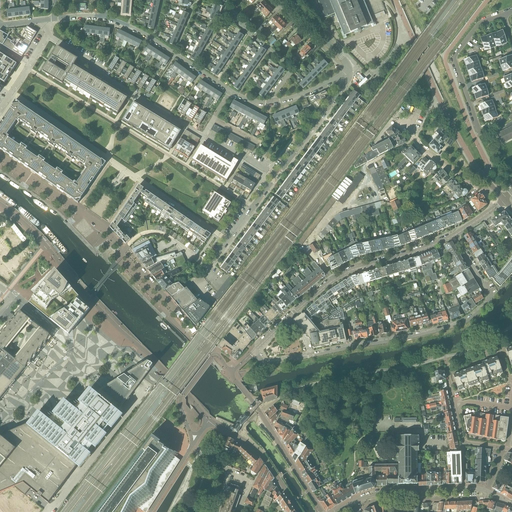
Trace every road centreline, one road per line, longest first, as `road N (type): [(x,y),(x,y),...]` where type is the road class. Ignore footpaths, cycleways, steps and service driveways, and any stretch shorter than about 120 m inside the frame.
road 1 (residential): [(254,350),(265,365),(469,318),(492,297),(455,234)]
road 2 (residential): [(227,240),(11,90)]
road 3 (residential): [(455,234),(338,275),(254,350)]
road 4 (residential): [(321,511),(230,372)]
road 5 (residential): [(504,17),(478,26),(454,54),(481,133)]
road 6 (residential): [(230,91),(103,16)]
road 7 (track): [(403,0),(455,115),(451,122)]
road 8 (residential): [(269,102),(289,65),(222,2)]
road 9 (residential): [(348,72),(276,175)]
road 10 (residential): [(47,32),(148,101)]
road 11 (residential): [(503,199),(406,128)]
